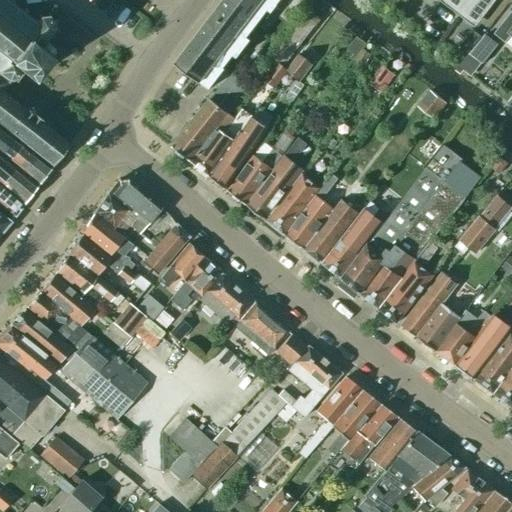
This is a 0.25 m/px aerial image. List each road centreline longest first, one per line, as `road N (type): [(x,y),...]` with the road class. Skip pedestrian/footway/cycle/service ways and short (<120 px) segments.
road 1 (unclassified): [(511,457),(377,361),(113,134)]
road 2 (tertiary): [(0,279),(113,134)]
road 3 (tertiary): [(113,134),(136,87),(199,0)]
